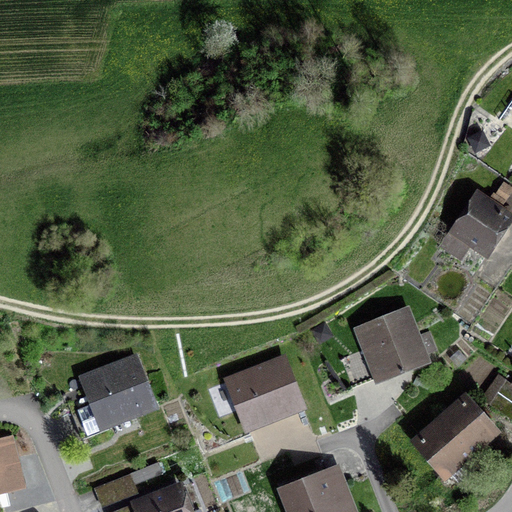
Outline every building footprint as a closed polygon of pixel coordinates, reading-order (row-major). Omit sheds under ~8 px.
[(493,201),(491,205),(476,195),(452,230),(489,255),(511,220),(511,193),(503,208),(493,201)] [(381,379),(426,361),(406,311),(357,330),(365,351),(369,349),(381,379)] [(82,380),(92,405),(71,413),(82,440),(110,429),(108,424),(156,406),(137,358),(82,380)] [(228,381),(247,428),(302,406),(283,360),(228,381)] [(511,420),(511,384),(506,380),(489,404),(511,420)] [(447,473),(493,433),(464,401),(418,441),(447,473)] [(282,490),(290,511),(349,511),(355,510),(343,482),(329,487),(324,474),(282,490)] [(121,478),(125,488),(134,484),(130,475),(121,478)] [(189,511),(180,487),(115,511),(189,511)]
